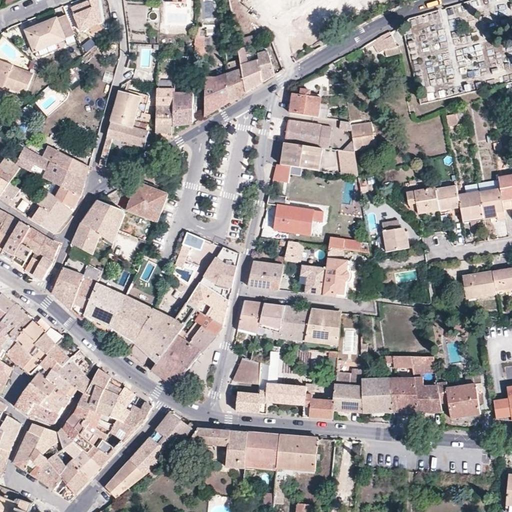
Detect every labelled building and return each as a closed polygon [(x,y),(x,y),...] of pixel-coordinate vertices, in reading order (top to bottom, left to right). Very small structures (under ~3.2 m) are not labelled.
[(98,0),(88,0),(70,7),(82,34),(103,25),(98,0)] [(262,0),(276,30),(303,18),(294,0),(262,0)] [(57,17),(33,26),(24,30),(27,38),(35,59),(60,49),(57,43),(66,39),(75,36),(66,13),(62,15),(57,17)] [(385,35),(365,47),(366,50),(373,46),(378,53),(385,50),(387,56),(401,54),(391,32),(385,35)] [(256,35),(243,38),(246,46),(258,42),(256,35)] [(206,57),(206,56),(206,37),(196,36),(196,46),(196,51),(195,57),(205,57),(206,57)] [(90,38),(81,46),(87,52),(96,44),(90,38)] [(256,45),(259,54),(267,52),(265,43),(256,45)] [(116,49),(112,45),(103,53),(107,57),(116,49)] [(239,50),(241,60),(247,93),(256,87),(261,84),(264,82),(260,61),(249,63),(246,48),(240,49),(239,50)] [(259,54),(260,61),(264,82),(271,78),(276,75),(268,52),(267,52),(259,54)] [(33,73),(0,59),(0,98),(4,89),(24,96),(33,73)] [(241,60),(227,63),(226,63),(227,73),(229,89),(231,102),(241,96),(247,93),(241,60)] [(60,68),(53,74),(56,78),(58,77),(64,72),(60,68)] [(205,77),(204,118),(218,110),(226,105),(231,102),(229,89),(227,73),(216,77),(205,77)] [(157,133),(158,133),(176,133),(176,94),(176,90),(159,90),(158,127),(157,133)] [(135,123),(136,121),(137,118),(138,112),(143,113),(146,114),(150,97),(143,95),(142,98),(119,92),(110,122),(134,128),(135,123)] [(289,105),(288,112),(314,116),(318,117),(326,118),(329,105),(320,103),(321,98),(310,96),(300,94),(291,93),(289,105)] [(176,94),(176,133),(194,124),(194,94),(176,94)] [(146,114),(143,113),(141,120),(141,122),(149,124),(151,116),(146,114)] [(454,114),(446,115),(448,127),(456,126),(454,114)] [(328,150),(332,127),(312,124),(288,120),(286,131),(284,142),(323,149),(328,150)] [(350,122),(340,121),(339,130),(351,131),(351,125),(350,122)] [(149,126),(141,124),(139,130),(134,128),(110,122),(99,165),(106,167),(114,139),(145,148),(150,133),(147,132),(149,126)] [(372,122),(351,125),(351,131),(353,140),(355,152),(376,148),(372,122)] [(355,152),(353,140),(342,151),(355,152)] [(323,149),(284,142),(280,164),(291,166),(302,168),(320,171),(323,149)] [(502,142),(495,144),(496,151),(503,150),(502,142)] [(90,166),(48,146),(42,157),(50,161),(86,180),(90,166)] [(42,157),(24,147),(16,164),(30,172),(33,165),(45,171),(50,161),(42,157)] [(358,176),(355,152),(342,151),(338,151),(341,174),(346,175),(358,176)] [(6,156),(0,163),(0,176),(10,182),(21,168),(16,164),(6,156)] [(86,180),(50,161),(45,171),(42,177),(60,187),(80,197),(86,180)] [(280,164),(277,164),(273,180),(288,183),(289,183),(290,174),(291,166),(280,164)] [(291,166),(290,174),(301,176),(302,168),(291,166)] [(0,196),(10,182),(0,176),(0,196)] [(511,176),(500,178),(500,181),(501,190),(505,210),(511,209),(511,207),(511,206),(511,200),(511,199),(511,176)] [(500,181),(479,184),(481,193),(501,190),(500,181)] [(20,190),(10,182),(0,196),(0,198),(9,205),(20,190)] [(159,221),(161,216),(170,194),(139,182),(128,211),(157,222),(159,223),(159,221)] [(80,197),(60,187),(55,196),(73,211),(80,197)] [(458,187),(437,191),(440,211),(461,208),(459,196),(458,187)] [(437,191),(437,188),(407,193),(409,204),(417,203),(419,210),(419,214),(440,211),(437,191)] [(501,190),(481,193),(484,215),(498,212),(499,218),(499,220),(506,219),(505,210),(501,190)] [(55,196),(47,191),(27,217),(56,233),(73,211),(55,196)] [(481,193),(459,196),(461,208),(463,216),(469,215),(469,217),(484,215),(481,193)] [(269,195),(267,204),(278,206),(276,216),(274,231),(291,233),(312,237),(314,221),(323,222),(325,213),(286,206),(287,199),(287,197),(285,197),(269,195)] [(29,204),(23,199),(17,207),(24,212),(29,204)] [(83,224),(101,235),(115,241),(119,230),(125,214),(123,210),(99,200),(95,207),(88,217),(83,224)] [(0,209),(0,235),(9,215),(0,209)] [(21,222),(9,215),(0,235),(0,252),(2,254),(21,222)] [(469,215),(463,216),(464,224),(485,220),(484,215),(469,217),(469,215)] [(387,250),(387,252),(401,250),(410,248),(408,238),(407,238),(406,232),(406,230),(405,229),(404,229),(403,229),(402,229),(401,229),(399,221),(383,224),(384,232),(377,233),(380,251),(387,250)] [(21,222),(2,254),(14,261),(23,244),(32,229),(21,222)] [(94,255),(101,235),(83,224),(82,227),(78,237),(74,244),(94,255)] [(60,245),(32,229),(23,244),(30,249),(35,240),(57,255),(60,245)] [(204,240),(187,234),(184,244),(201,250),(204,240)] [(331,238),(330,248),(345,250),(369,253),(368,243),(346,240),(331,238)] [(35,240),(30,249),(34,251),(44,257),(54,264),(57,255),(35,240)] [(304,244),(288,241),(287,247),(285,257),(284,261),(300,263),(304,244)] [(30,249),(23,244),(14,261),(24,268),(34,251),(30,249)] [(94,255),(74,244),(72,250),(69,256),(89,265),(94,255)] [(223,246),(201,282),(222,296),(224,286),(233,288),(239,254),(223,246)] [(345,250),(330,248),(328,269),(324,296),(347,299),(349,283),(350,283),(350,282),(351,282),(352,281),(352,280),(353,279),(354,278),(354,276),(354,275),(353,273),(353,272),(352,271),(351,269),(352,262),(343,261),(345,250)] [(54,264),(44,257),(42,262),(42,263),(35,275),(44,281),(49,273),(54,264)] [(42,263),(42,262),(34,258),(27,270),(35,275),(42,263)] [(248,286),(279,290),(284,264),(275,263),(253,261),(248,286)] [(102,273),(89,265),(88,269),(85,276),(85,278),(98,284),(102,273)] [(324,296),(328,269),(301,265),(300,276),(307,277),(306,284),(305,293),(324,296)] [(56,296),(71,311),(85,278),(85,276),(64,268),(53,293),(53,294),(56,296)] [(511,269),(494,273),(497,291),(511,288),(511,269)] [(497,291),(494,273),(463,278),(467,300),(498,295),(497,291)] [(306,284),(307,277),(300,276),(299,283),(306,284)] [(71,311),(84,321),(86,315),(98,284),(85,278),(71,311)] [(222,296),(201,282),(188,303),(197,310),(210,318),(224,327),(224,326),(226,321),(227,313),(230,301),(222,296)] [(126,295),(98,284),(86,315),(112,328),(127,296),(126,295)] [(16,306),(3,294),(0,298),(0,307),(9,315),(16,306)] [(136,344),(156,310),(146,305),(127,296),(112,328),(125,337),(134,342),(135,343),(136,344)] [(265,304),(246,301),(239,329),(255,333),(258,334),(260,327),(265,304)] [(177,320),(156,310),(136,344),(140,347),(146,353),(158,364),(163,357),(168,350),(173,342),(178,335),(181,331),(184,327),(191,318),(197,310),(188,303),(177,320)] [(286,306),(265,304),(260,327),(281,333),(286,306)] [(22,311),(16,306),(9,315),(0,329),(0,331),(3,335),(22,311)] [(286,306),(281,333),(280,338),(306,341),(313,309),(286,306)] [(0,307),(0,329),(9,315),(0,307)] [(340,345),(342,313),(313,309),(306,341),(340,345)] [(210,318),(197,310),(191,318),(203,326),(210,318)] [(27,315),(22,311),(3,335),(9,339),(11,336),(11,335),(27,315)] [(34,321),(27,315),(11,335),(11,336),(17,342),(34,321)] [(224,327),(210,318),(203,326),(204,326),(217,336),(224,327)] [(36,324),(34,321),(17,342),(18,343),(19,342),(34,358),(42,349),(37,345),(51,328),(40,320),(36,324)] [(217,336),(204,326),(190,344),(203,353),(217,336)] [(65,338),(51,328),(37,345),(42,349),(49,355),(58,346),(65,338)] [(3,335),(0,331),(0,356),(3,358),(6,353),(2,348),(9,339),(3,335)] [(155,374),(172,386),(173,384),(175,386),(191,367),(203,353),(190,344),(178,335),(173,342),(168,350),(163,357),(158,364),(154,371),(155,372),(156,373),(155,374)] [(11,336),(9,339),(2,348),(6,353),(24,368),(34,358),(19,342),(18,343),(17,342),(11,336)] [(58,346),(49,355),(33,375),(37,378),(41,373),(50,380),(57,372),(59,374),(71,360),(58,346)] [(278,347),(272,347),(271,361),(280,362),(281,347),(278,347)] [(49,355),(42,349),(34,358),(24,368),(33,375),(49,355)] [(78,389),(87,377),(78,367),(75,365),(86,355),(81,350),(71,360),(59,374),(78,389)] [(413,357),(386,357),(386,356),(387,366),(394,366),(395,368),(414,368),(413,357)] [(87,357),(78,367),(87,377),(95,366),(86,357),(87,357)] [(434,358),(413,357),(414,368),(415,377),(437,376),(438,376),(435,358),(434,358)] [(245,359),(236,382),(261,384),(263,364),(252,361),(251,360),(245,359)] [(14,369),(2,361),(0,363),(0,390),(3,393),(14,369)] [(260,390),(261,390),(268,391),(268,384),(278,385),(280,362),(271,361),(270,366),(263,364),(261,384),(260,390)] [(352,375),(337,373),(335,401),(334,411),(364,413),(363,380),(363,370),(353,369),(352,375)] [(100,370),(92,384),(86,395),(102,402),(112,378),(100,371),(100,370)] [(50,380),(59,388),(60,387),(72,398),(78,389),(59,374),(57,372),(50,380)] [(51,397),(59,388),(50,380),(41,373),(37,378),(32,384),(50,396),(51,397)] [(466,377),(467,386),(477,385),(481,385),(480,376),(466,377)] [(89,380),(87,377),(78,389),(81,391),(86,395),(92,384),(89,380)] [(112,419),(126,387),(112,378),(102,402),(97,412),(104,415),(103,416),(112,419)] [(415,378),(415,379),(416,387),(424,387),(424,378),(415,378)] [(389,379),(363,380),(364,413),(395,413),(389,379)] [(415,379),(389,379),(395,413),(419,412),(418,406),(416,387),(415,379)] [(446,383),(439,384),(438,384),(439,387),(441,404),(449,402),(451,419),(481,415),(479,404),(484,404),(482,393),(478,394),(477,385),(467,386),(447,390),(446,383)] [(42,406),(50,396),(32,384),(26,392),(16,408),(29,415),(36,403),(42,406)] [(236,411),(267,414),(268,401),(306,404),(305,417),(333,419),(334,411),(335,401),(314,399),(314,395),(308,395),(308,387),(278,385),(268,384),(268,391),(261,390),(261,394),(238,392),(237,395),(237,404),(236,409),(236,411)] [(308,384),(308,387),(308,395),(314,395),(315,395),(316,385),(308,384)] [(511,417),(511,416),(511,386),(508,387),(509,399),(494,401),(497,419),(511,417)] [(60,387),(59,388),(51,397),(66,408),(72,398),(60,387)] [(126,387),(112,419),(117,420),(119,421),(126,425),(131,412),(127,410),(131,403),(131,404),(137,396),(126,387)] [(439,387),(424,387),(416,387),(418,406),(419,412),(443,412),(441,404),(439,387)] [(86,395),(81,405),(97,412),(102,402),(86,395)] [(66,408),(51,397),(50,396),(42,406),(60,416),(66,408)] [(142,410),(146,403),(137,396),(131,404),(135,406),(142,410)] [(0,419),(1,420),(4,413),(8,406),(0,400),(0,419)] [(112,432),(126,441),(138,428),(146,420),(153,407),(152,407),(153,405),(149,402),(148,404),(146,403),(142,410),(135,406),(131,412),(126,425),(119,421),(112,432)] [(60,416),(42,406),(36,403),(29,415),(35,418),(37,415),(55,424),(60,416)] [(117,420),(112,419),(103,416),(104,415),(97,412),(81,405),(78,409),(76,414),(73,417),(68,423),(83,436),(87,429),(90,424),(108,435),(117,420)] [(0,419),(0,447),(0,446),(6,432),(1,430),(1,429),(3,427),(9,416),(4,413),(1,420),(0,419)] [(172,413),(171,413),(151,438),(170,453),(191,431),(194,429),(195,427),(191,424),(190,426),(172,413)] [(22,424),(9,416),(3,427),(18,434),(22,424)] [(100,437),(87,429),(83,436),(68,423),(64,429),(83,449),(89,454),(100,437)] [(58,455),(65,449),(60,433),(33,424),(25,441),(44,455),(50,449),(55,455),(57,454),(58,455)] [(3,427),(1,429),(17,436),(18,434),(3,427)] [(63,428),(60,433),(65,449),(74,458),(83,449),(64,429),(63,428)] [(247,432),(198,428),(191,441),(188,438),(186,440),(183,443),(177,448),(181,452),(190,442),(228,446),(226,467),(245,468),(246,463),(249,432),(247,432)] [(6,432),(0,446),(11,451),(13,446),(17,436),(1,429),(1,430),(6,432)] [(280,435),(249,432),(246,463),(277,465),(280,435)] [(280,435),(277,465),(277,472),(275,494),(274,503),(282,504),(286,469),(316,472),(319,438),(317,438),(280,435)] [(102,467),(117,450),(100,437),(89,454),(102,467)] [(170,453),(151,438),(131,460),(146,475),(170,453)] [(37,478),(50,460),(44,455),(25,441),(16,463),(37,478)] [(11,451),(0,446),(0,447),(0,478),(1,478),(5,467),(11,451)] [(102,467),(89,454),(83,449),(74,458),(72,461),(90,480),(102,467)] [(90,480),(72,461),(67,466),(58,455),(57,454),(55,455),(50,460),(64,478),(63,480),(67,484),(59,493),(70,501),(90,480)] [(37,478),(54,490),(63,480),(64,478),(50,460),(37,478)] [(106,488),(116,499),(146,475),(131,460),(106,488)] [(245,468),(244,469),(277,472),(277,465),(246,463),(245,468)] [(0,511),(31,511),(33,505),(34,506),(35,504),(33,504),(34,502),(32,501),(31,503),(23,500),(23,498),(21,498),(21,499),(20,499),(19,499),(18,499),(19,495),(0,487),(0,511)] [(274,503),(275,494),(264,493),(263,507),(273,508),(274,503)]
